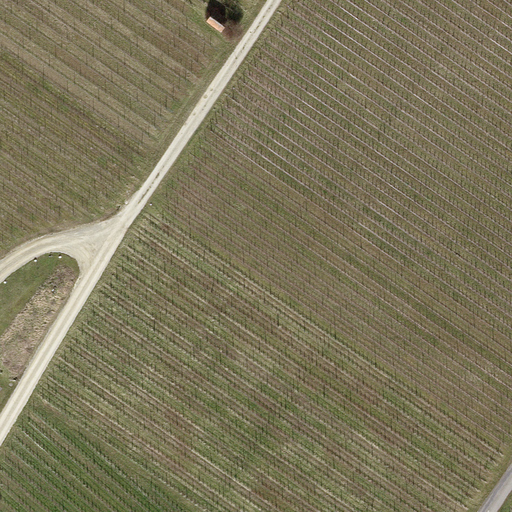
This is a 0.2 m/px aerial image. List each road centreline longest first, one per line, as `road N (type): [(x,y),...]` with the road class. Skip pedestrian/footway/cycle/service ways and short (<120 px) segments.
road 1 (track): [(275,0),(125,221),(0,436)]
road 2 (track): [(125,221),(22,253),(0,271)]
